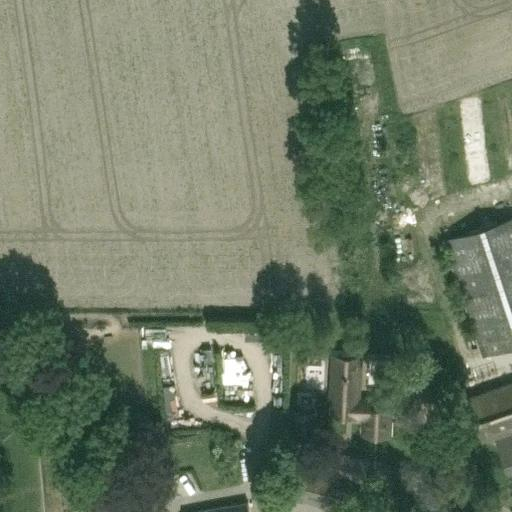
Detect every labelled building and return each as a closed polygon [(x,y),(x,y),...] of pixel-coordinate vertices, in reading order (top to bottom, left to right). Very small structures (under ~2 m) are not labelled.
[(484,354),(511,344),(511,215),(445,238),(484,354)] [(391,434),(392,407),(373,406),(373,402),(360,401),(362,355),(334,354),(332,399),(334,399),(333,413),(365,415),(364,433),(391,434)] [(482,439),(511,429),(511,381),(469,396),(482,439)] [(294,464),(343,477),(348,455),(313,446),(314,410),(296,409),(294,464)] [(511,483),(511,431),(496,437),(511,483)] [(343,479),(296,466),(288,496),(304,500),(305,499),(319,503),(319,504),(335,508),(343,479)] [(250,511),(249,502),(197,511),(250,511)]
